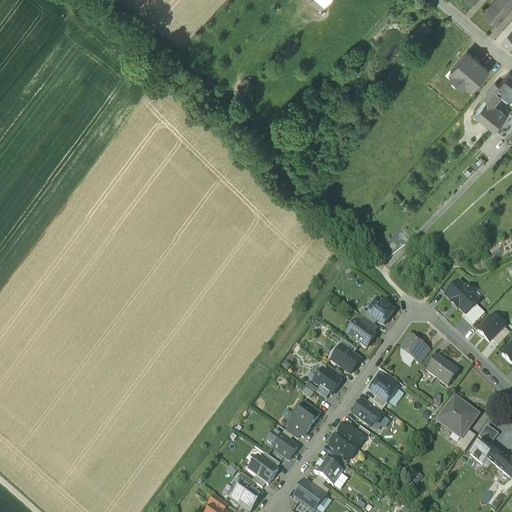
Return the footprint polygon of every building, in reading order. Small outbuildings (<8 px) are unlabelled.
[(511,6),(511,0),(495,0),(484,14),(496,25),(511,6)] [(432,31),(424,25),(419,32),(422,35),(426,38),(432,31)] [(466,53),(450,72),(454,76),(451,79),(462,89),(465,85),(469,89),(475,82),(478,84),(488,72),(478,63),(479,62),(474,57),(473,59),(466,53)] [(256,69),(263,76),(269,69),(262,62),(256,69)] [(343,79),(351,85),(360,75),(352,68),(343,79)] [(495,84),(483,99),(486,102),(492,108),(494,106),(505,93),(510,97),(511,94),(511,75),(509,74),(498,86),(495,84)] [(223,90),(230,96),(237,89),(230,83),(223,90)] [(494,106),(492,108),(486,102),(475,114),(495,130),(506,117),(507,115),(505,114),(504,115),(494,106)] [(507,115),(506,117),(495,130),(504,138),(511,129),(511,116),(509,114),(507,115)] [(442,135),(437,140),(442,145),(447,139),(442,135)] [(465,291),(458,284),(445,297),(453,304),(451,305),(457,310),(458,309),(464,315),(465,316),(475,306),(478,303),(471,296),(472,295),(466,289),(465,291)] [(391,292),(387,296),(394,301),(397,297),(391,292)] [(378,301),(368,315),(377,321),(384,326),(394,313),(378,301)] [(475,306),(465,316),(464,315),(462,317),(473,328),(485,315),(475,306)] [(374,326),(377,321),(368,315),(363,311),(359,316),(364,319),(374,326)] [(491,317),(477,332),(489,344),(491,342),(504,329),(491,317)] [(374,326),(364,319),(359,326),(372,335),(377,329),(374,326)] [(359,326),(356,323),(347,336),(366,350),(375,337),(372,335),(359,326)] [(504,329),(491,342),(498,348),(510,335),(504,329)] [(425,348),(411,338),(401,351),(415,361),(425,348)] [(357,351),(342,341),(338,347),(341,349),(342,348),(353,356),(357,351)] [(511,344),(502,355),(511,365),(511,344)] [(353,356),(342,348),(341,349),(336,356),(338,358),(333,363),(350,375),(360,362),(353,356)] [(425,348),(415,361),(420,365),(430,351),(425,348)] [(459,373),(438,357),(434,362),(427,372),(448,388),(459,373)] [(429,359),(420,372),(425,376),(427,372),(434,362),(429,359)] [(343,378),(328,368),(325,373),(339,383),(343,378)] [(325,373),(323,371),(314,384),(321,389),(329,395),(332,397),(341,384),(339,383),(325,373)] [(385,381),(395,389),(399,384),(388,376),(385,381)] [(380,378),(370,392),(377,397),(388,404),(398,391),(395,389),(385,381),(380,378)] [(329,395),(321,389),(317,394),(326,400),(329,395)] [(384,409),(388,404),(377,397),(374,402),(384,409)] [(478,417),(455,399),(437,423),(460,440),(461,440),(467,432),(478,417)] [(304,404),(287,427),(289,428),(301,436),(304,438),(320,416),(304,404)] [(385,420),(360,404),(352,418),(376,434),(385,420)] [(357,433),(346,425),(338,436),(357,450),(365,440),(365,439),(357,433)] [(498,435),(487,427),(479,438),(482,441),(483,440),(490,447),(498,435)] [(285,433),(279,428),(275,433),(290,443),(293,438),(285,433)] [(301,436),(289,428),(285,433),(293,438),(297,441),(301,436)] [(370,435),(361,428),(357,433),(365,439),(365,440),(366,441),(370,435)] [(467,432),(461,440),(460,440),(455,447),(464,454),(475,438),(467,432)] [(290,443),(275,433),(266,445),(289,462),(298,449),(290,443)] [(357,450),(338,436),(330,447),(334,451),(335,451),(336,452),(344,458),(349,461),(357,450)] [(490,447),(483,440),(482,441),(470,456),(482,466),(487,460),(492,465),(500,455),(490,447)] [(336,452),(335,451),(334,451),(331,456),(334,459),(340,463),(344,458),(336,452)] [(280,466),(265,455),(261,460),(276,470),(280,466)] [(511,464),(511,465),(501,455),(500,455),(492,465),(511,480),(511,478),(511,464)] [(261,460),(258,457),(248,472),(256,478),(266,485),(268,487),(279,472),(261,460)] [(330,463),(324,459),(313,473),(333,487),(343,473),(330,463)] [(340,463),(334,459),(330,463),(343,473),(345,474),(348,469),(340,463)] [(252,483),(242,475),(238,481),(240,482),(253,490),(256,486),(252,483)] [(266,485),(256,478),(252,483),(256,486),(262,490),(266,485)] [(253,490),(240,482),(235,489),(237,490),(230,500),(229,501),(244,511),(252,511),(258,504),(256,503),(261,496),(253,490)] [(320,511),(328,501),(304,483),(292,499),(308,511),(320,511)] [(224,511),(228,507),(214,497),(208,505),(213,508),(214,506),(222,511),(224,511)]
